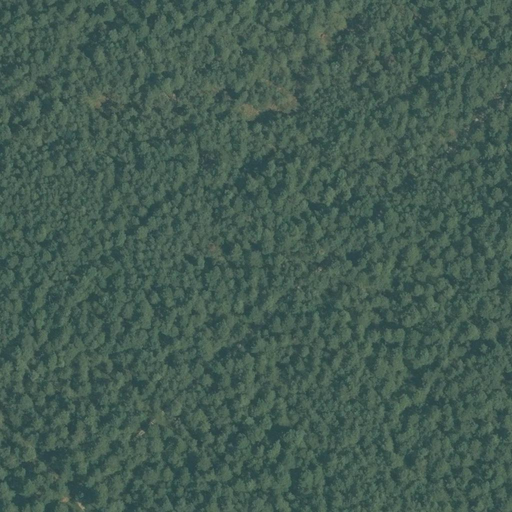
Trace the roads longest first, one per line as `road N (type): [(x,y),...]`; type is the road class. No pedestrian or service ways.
road 1 (track): [(67,495),(503,89)]
road 2 (track): [(422,0),(503,89)]
